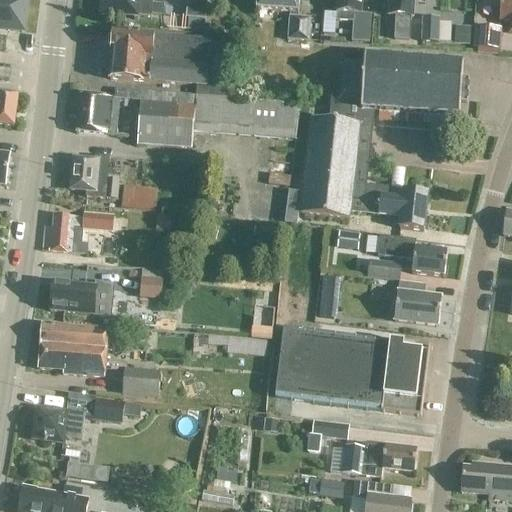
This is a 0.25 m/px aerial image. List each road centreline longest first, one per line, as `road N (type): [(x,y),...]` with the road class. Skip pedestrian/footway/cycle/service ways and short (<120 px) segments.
road 1 (secondary): [(57,0),(0,391)]
road 2 (residential): [(449,436),(487,217),(511,136)]
